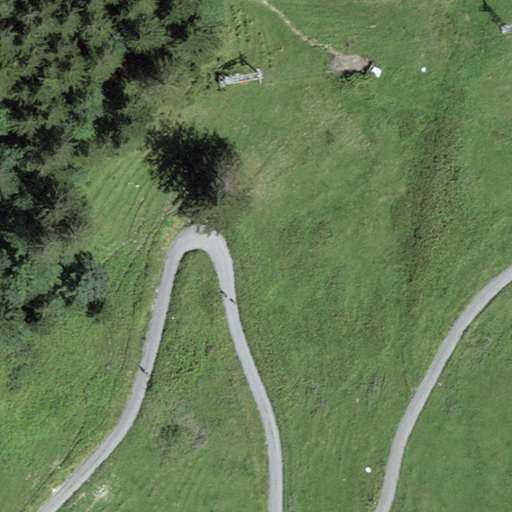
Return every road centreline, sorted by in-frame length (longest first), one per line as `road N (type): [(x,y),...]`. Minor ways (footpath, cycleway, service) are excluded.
road 1 (track): [(270,511),(271,450),(228,320),(217,254),(203,241),(185,243),(168,258),(141,378),(105,448),(48,511)]
road 2 (track): [(511,276),(487,291),(445,343),(401,427),(374,511)]
